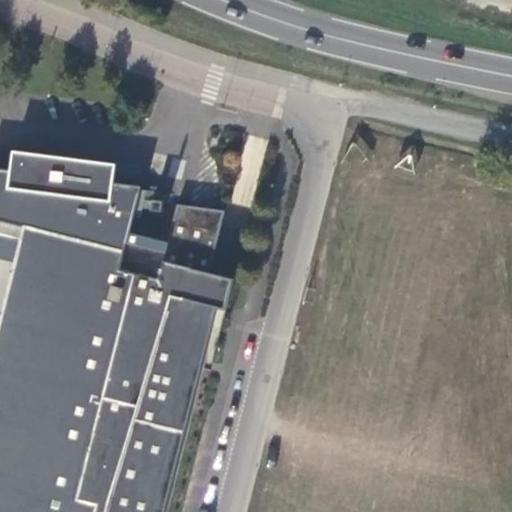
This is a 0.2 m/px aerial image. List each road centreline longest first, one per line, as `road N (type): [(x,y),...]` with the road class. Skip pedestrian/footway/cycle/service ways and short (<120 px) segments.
road 1 (residential): [(0,2),(213,85),(286,104),(316,127),(320,175),(229,511)]
road 2 (primary): [(223,0),(334,37),(511,75)]
